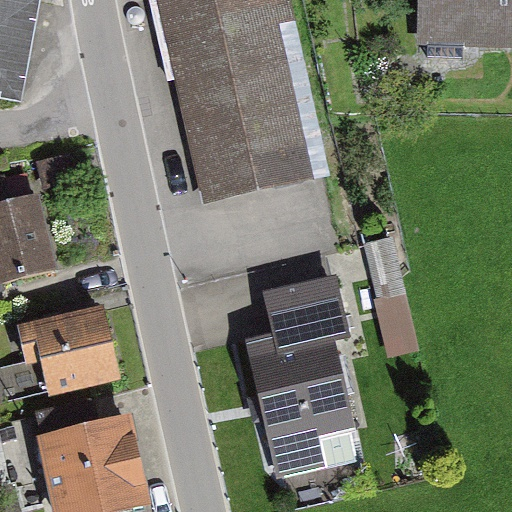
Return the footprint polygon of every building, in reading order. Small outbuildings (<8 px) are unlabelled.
[(0,0),(0,99),(22,104),(41,0),(0,0)] [(289,0),(158,0),(205,202),(312,178),(276,26),(294,22),(289,0)] [(511,0),(418,0),(418,47),(428,47),(428,59),(461,60),(461,48),(511,49),(511,0)] [(68,155),(38,162),(45,189),(75,182),(68,155)] [(7,177),(0,179),(0,284),(58,271),(40,194),(13,201),(7,177)] [(396,241),(364,248),(387,358),(419,351),(396,241)] [(352,340),(338,279),(267,294),(276,338),(247,344),(277,481),(362,462),(336,343),(352,340)] [(49,396),(120,380),(103,305),(16,325),(25,365),(41,361),(49,396)] [(109,511),(149,503),(129,415),(40,435),(57,511),(109,511)]
